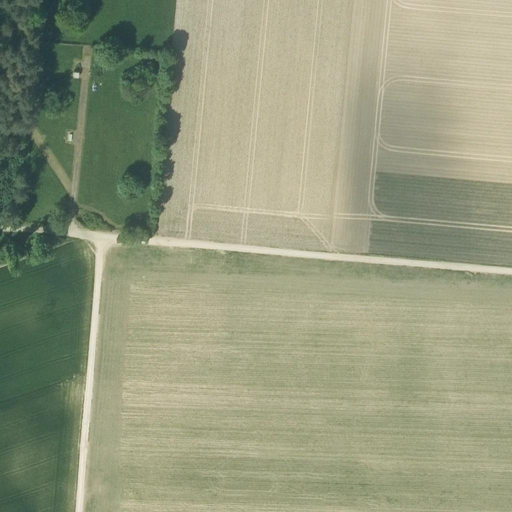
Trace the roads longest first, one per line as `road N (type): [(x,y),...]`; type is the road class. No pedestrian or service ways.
road 1 (unclassified): [(101,237),(511,272)]
road 2 (track): [(101,237),(79,511)]
